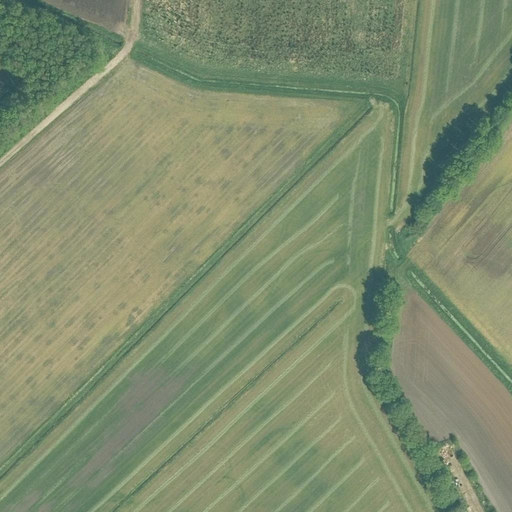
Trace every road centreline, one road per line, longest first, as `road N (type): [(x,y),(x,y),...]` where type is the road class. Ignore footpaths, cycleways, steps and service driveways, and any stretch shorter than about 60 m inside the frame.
road 1 (track): [(130,38),(200,71),(391,87),(406,97),(399,271),(511,397)]
road 2 (track): [(0,160),(122,52),(134,30),(135,0)]
